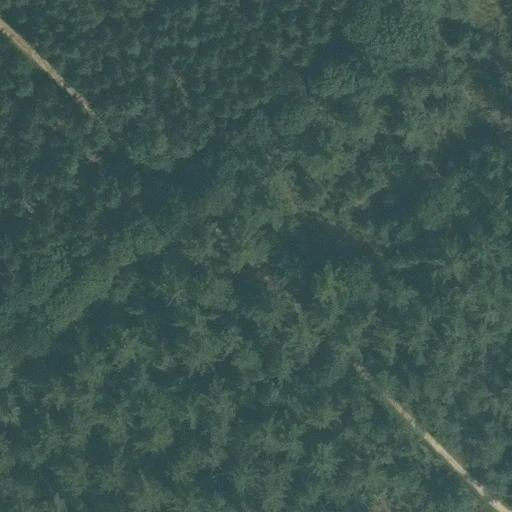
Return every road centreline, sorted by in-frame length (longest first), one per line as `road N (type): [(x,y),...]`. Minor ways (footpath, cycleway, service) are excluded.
road 1 (track): [(0,328),(367,0)]
road 2 (track): [(0,37),(159,188)]
